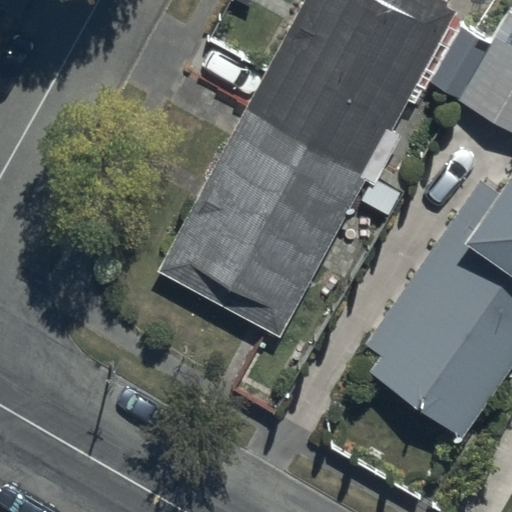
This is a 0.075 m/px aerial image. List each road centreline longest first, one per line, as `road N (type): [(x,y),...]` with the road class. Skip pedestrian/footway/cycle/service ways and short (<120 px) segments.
road 1 (residential): [(0,187),(102,0)]
road 2 (residential): [(0,406),(180,511)]
